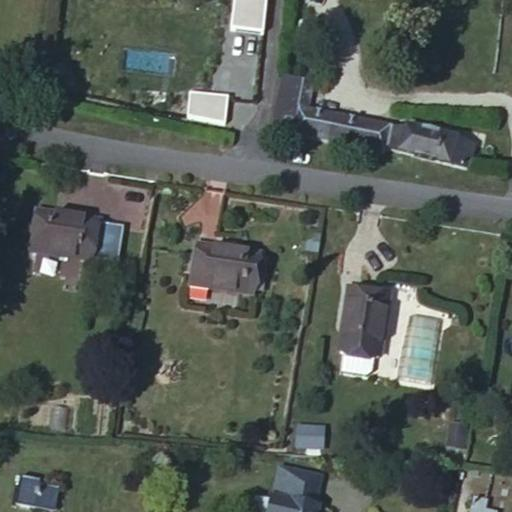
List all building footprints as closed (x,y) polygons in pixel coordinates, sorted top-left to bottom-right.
[(233,0),(230,33),(263,37),(267,0),(233,0)] [(303,0),(300,21),(365,29),(366,0),(303,0)] [(259,108),(283,114),(290,81),(257,71),(251,100),(259,108)] [(187,123),(224,128),(227,103),(190,99),(187,123)] [(380,164),(449,187),(455,157),(384,138),(383,143),(283,114),(259,108),(253,136),(378,168),(380,164)] [(128,210),(124,242),(134,243),(138,212),(128,210)] [(29,232),(23,267),(86,276),(91,239),(29,232)] [(256,269),(193,259),(188,294),(212,299),(210,306),(249,312),(256,269)] [(384,304),(348,297),(337,362),(374,368),(384,304)] [(323,450),(324,424),(295,423),(294,448),(323,450)] [(318,511),(325,485),(285,475),(278,504),(276,503),(273,511),(318,511)] [(41,482),(21,478),(15,507),(36,511),(41,486),(41,482)] [(41,511),(55,511),(61,490),(41,486),(36,511),(41,511)]
